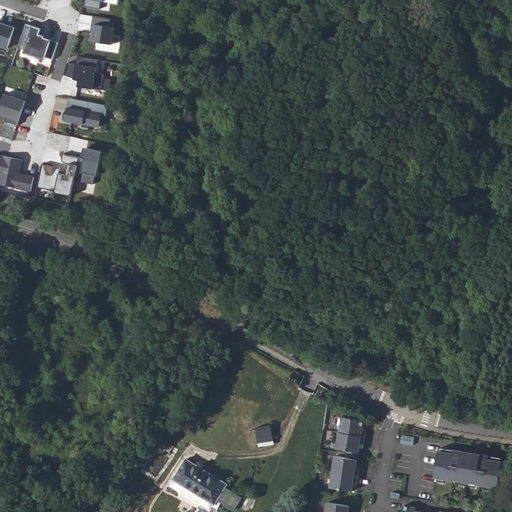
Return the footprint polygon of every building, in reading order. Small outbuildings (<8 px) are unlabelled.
[(84,0),(83,6),(99,9),(100,1),(100,0),(84,0)] [(111,19),(93,16),(91,24),(94,24),(91,41),(111,44),(114,27),(109,26),(111,19)] [(41,28),(25,23),(17,47),(30,52),(30,54),(38,57),(38,55),(52,59),(58,42),(38,36),(41,28)] [(9,32),(0,28),(0,50),(3,52),(9,32)] [(97,59),(78,56),(75,65),(69,63),(65,76),(80,80),(79,86),(101,90),(104,74),(95,73),(97,59)] [(9,122),(17,125),(25,101),(4,94),(0,105),(0,114),(5,116),(4,118),(10,120),(9,122)] [(107,106),(69,98),(64,120),(71,122),(98,127),(101,115),(105,116),(107,106)] [(104,142),(81,141),(78,158),(73,182),(95,184),(96,152),(104,154),(104,142)] [(61,160),(62,162),(67,163),(65,174),(58,173),(60,168),(41,164),(36,187),(54,191),(54,193),(70,196),(73,182),(78,158),(64,154),(61,160)] [(23,161),(0,157),(0,186),(31,191),(34,173),(21,171),(23,161)] [(343,397),(335,393),(332,398),(341,402),(343,397)] [(338,417),(336,433),(362,437),(363,430),(359,429),(360,421),(338,417)] [(259,442),(271,441),(268,423),(257,426),(259,442)] [(336,433),(333,449),(346,451),(355,452),(357,444),(361,444),(362,437),(336,433)] [(412,437),(400,435),(399,443),(411,445),(412,437)] [(508,471),(509,460),(486,456),(486,453),(451,447),(450,451),(436,448),(432,475),(451,478),(477,482),(476,482),(496,485),(498,470),(508,471)] [(332,456),(330,472),(356,476),(357,469),(353,468),(354,460),(345,458),(332,456)] [(175,480),(214,505),(227,485),(188,460),(175,480)] [(330,472),(327,488),(349,491),(351,483),(355,484),(356,476),(330,472)] [(325,503),(323,511),(345,511),(347,506),(325,503)]
